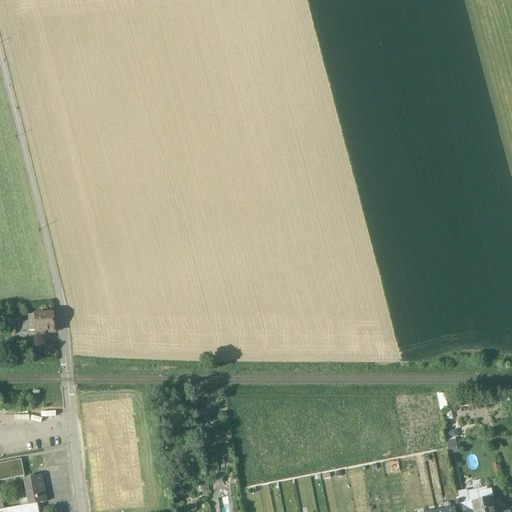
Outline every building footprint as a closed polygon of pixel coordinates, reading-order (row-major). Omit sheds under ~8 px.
[(10,322),(21,321),(20,309),(9,310),(10,322)] [(52,315),(34,316),(34,317),(34,332),(52,332),(52,315)] [(441,408),(448,408),(447,393),(440,393),(441,408)] [(455,442),(447,444),(450,456),(453,455),(452,452),(457,451),(455,442)] [(0,463),(0,503),(1,503),(0,495),(0,481),(24,477),(21,460),(0,463)] [(40,476),(23,479),(28,506),(36,505),(45,503),(40,476)] [(462,511),(474,511),(472,503),(482,500),(481,494),(488,493),(487,489),(459,495),(462,511)] [(482,500),(472,503),(474,511),(496,511),(492,492),(488,493),(481,494),(482,500)]
